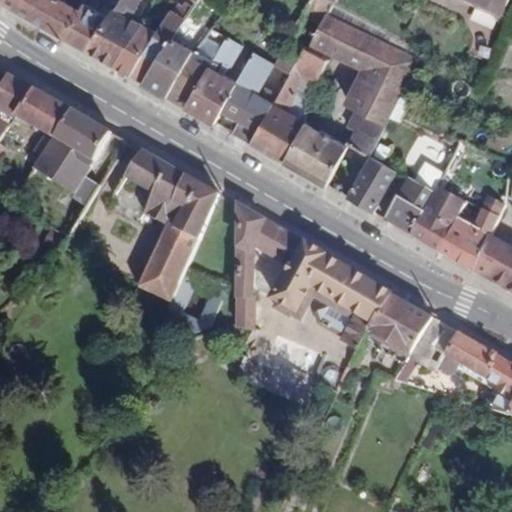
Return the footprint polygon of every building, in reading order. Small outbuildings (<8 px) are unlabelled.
[(0,0),(64,36),(81,10),(63,0),(0,0)] [(64,36),(88,50),(119,0),(87,0),(81,10),(64,36)] [(139,0),(119,0),(88,50),(115,66),(141,22),(132,17),(139,0)] [(349,145),(370,156),(370,155),(381,135),(392,115),(402,95),(405,86),(419,58),(327,13),(333,1),(330,0),(311,0),(302,17),(320,26),(312,42),(366,68),(348,105),(356,108),(347,126),(357,131),(349,145)] [(468,0),(504,15),(509,0),(468,0)] [(159,57),(172,38),(185,18),(171,9),(155,30),(141,22),(115,66),(128,73),(143,48),(159,57)] [(216,56),(231,64),(232,65),(243,45),(227,36),(216,56)] [(196,51),(172,38),(159,57),(143,48),(128,73),(169,96),(196,51)] [(289,72),(304,46),(290,38),(275,64),(289,72)] [(235,133),(285,162),(307,123),(290,113),(307,81),(315,85),(326,59),(304,46),(289,72),(275,64),(258,93),(242,121),(235,133)] [(213,61),(196,51),(169,96),(188,107),(210,67),(213,61)] [(275,64),(255,53),(238,82),(258,93),(275,64)] [(231,64),(216,56),(213,61),(210,67),(225,75),(231,64)] [(225,75),(210,67),(188,107),(216,122),(223,109),(238,82),(225,75)] [(0,102),(19,114),(34,87),(13,74),(0,96),(0,102)] [(238,82),(223,109),(242,121),(258,93),(238,82)] [(57,136),(73,109),(34,87),(19,114),(57,136)] [(73,109),(57,136),(53,142),(44,157),(36,169),(76,193),(74,197),(88,205),(101,186),(85,176),(113,133),(73,109)] [(0,142),(11,125),(0,117),(0,142)] [(349,145),(307,121),(307,123),(285,162),(327,185),(340,162),(349,145)] [(36,153),(44,157),(53,142),(46,137),(36,153)] [(340,162),(360,173),(370,156),(349,145),(340,162)] [(141,286),(173,302),(189,267),(221,194),(143,150),(129,174),(155,189),(147,210),(171,223),(141,286)] [(370,155),(370,156),(360,173),(347,197),(374,213),(398,172),(370,155)] [(387,220),(415,235),(437,194),(409,179),(387,220)] [(464,204),(457,200),(440,190),(437,194),(415,235),(438,249),(456,218),(464,204)] [(476,271),(492,235),(506,205),(488,197),(481,214),(474,229),(456,218),(438,249),(476,271)] [(343,341),(358,350),(364,339),(371,328),(392,292),(240,205),(239,326),(256,329),(256,328),(256,299),(254,299),(254,253),(256,247),(265,252),(263,256),(275,263),(277,259),(292,267),(276,296),(297,307),(293,315),(300,319),(313,294),(323,300),(327,293),(332,296),(360,313),(344,339),(343,341)] [(511,246),(492,235),(476,271),(511,292),(511,246)] [(228,284),(189,267),(173,302),(166,317),(188,327),(193,330),(196,331),(209,328),(228,284)] [(413,353),(435,317),(392,292),(371,328),(413,353)] [(344,339),(360,313),(332,296),(325,309),(314,313),(319,324),(344,339)] [(449,356),(492,381),(504,357),(435,317),(413,353),(432,363),(445,362),(449,356)] [(407,364),(411,357),(413,353),(371,328),(364,339),(407,364)] [(238,375),(307,405),(316,383),(248,353),(238,375)] [(419,362),(411,357),(407,364),(398,380),(407,382),(419,362)] [(510,413),(511,408),(511,361),(504,357),(492,381),(489,386),(502,393),(494,408),(510,413)] [(394,387),(396,379),(377,373),(374,381),(394,387)]
